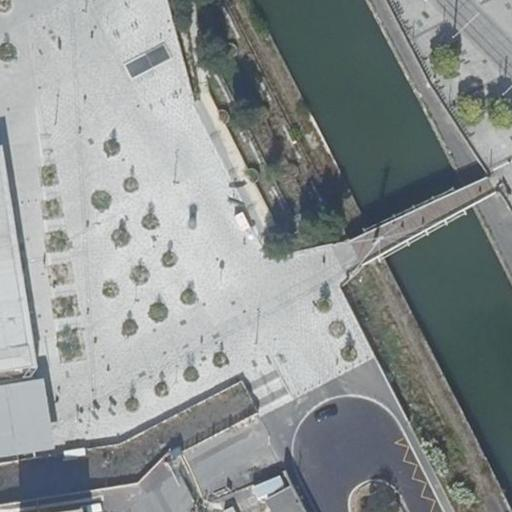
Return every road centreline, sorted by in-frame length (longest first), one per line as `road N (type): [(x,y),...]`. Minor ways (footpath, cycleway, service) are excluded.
road 1 (track): [(237,0),(494,511)]
road 2 (secondary): [(382,503),(112,0)]
